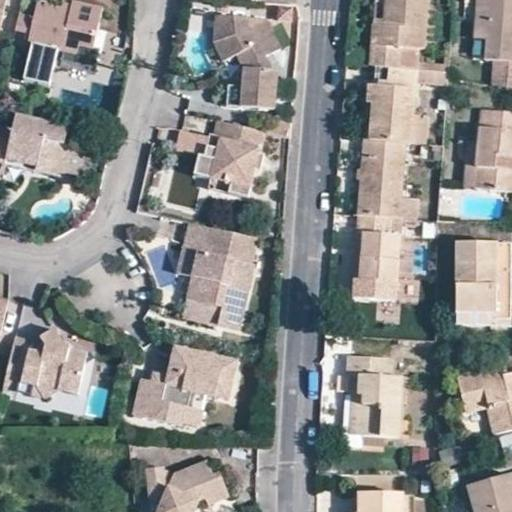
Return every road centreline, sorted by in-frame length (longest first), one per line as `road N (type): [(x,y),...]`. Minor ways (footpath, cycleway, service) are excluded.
road 1 (residential): [(329,0),(297,511)]
road 2 (residential): [(0,250),(49,261),(115,230),(161,0)]
